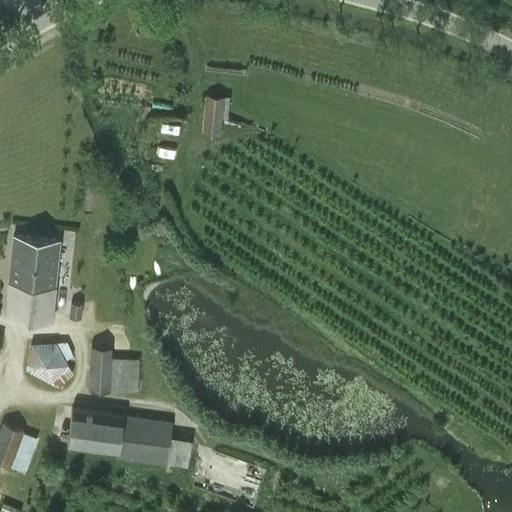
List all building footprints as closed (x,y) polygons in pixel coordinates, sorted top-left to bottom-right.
[(206,94),(205,115),(221,116),(223,96),(206,94)] [(221,116),(205,115),(203,135),(219,137),(221,116)] [(162,120),(159,136),(178,139),(181,123),(162,120)] [(9,281),(55,285),(60,239),(14,234),(9,281)] [(51,320),(55,285),(9,281),(5,315),(51,320)] [(71,301),(70,316),(81,317),(82,303),(71,301)] [(30,343),(25,368),(50,381),(69,364),(66,358),(73,354),(67,340),(30,343)] [(139,357),(111,356),(111,346),(91,345),(89,389),(137,392),(139,357)] [(72,408),(67,443),(117,450),(117,455),(166,462),(172,422),(72,408)] [(0,461),(11,466),(24,429),(3,421),(0,429),(0,461)] [(255,501),(267,467),(208,446),(196,481),(255,501)] [(3,502),(0,508),(0,510),(4,511),(20,511),(21,509),(3,502)]
